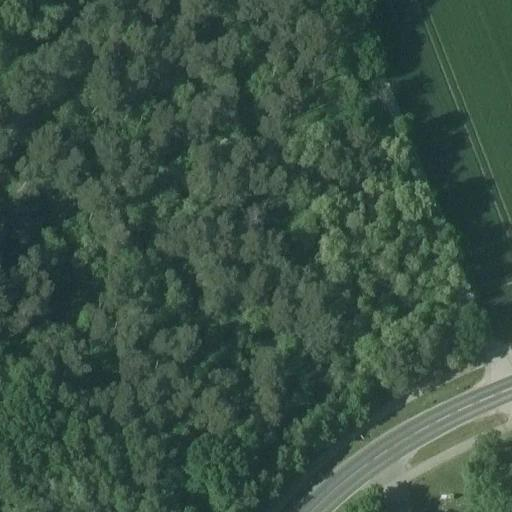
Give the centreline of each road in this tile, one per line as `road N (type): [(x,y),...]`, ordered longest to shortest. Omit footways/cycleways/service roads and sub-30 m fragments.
road 1 (track): [(379,418),(313,297),(193,0)]
road 2 (track): [(351,0),(511,404)]
road 3 (tertiary): [(312,511),(379,459),(511,390)]
road 4 (track): [(95,0),(0,74)]
